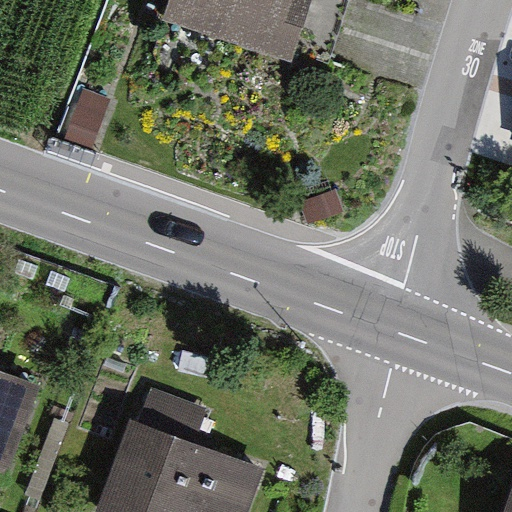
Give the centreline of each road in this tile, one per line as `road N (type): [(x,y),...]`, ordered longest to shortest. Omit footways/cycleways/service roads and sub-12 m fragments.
road 1 (secondary): [(398,332),(0,191)]
road 2 (residential): [(487,0),(398,332)]
road 3 (residential): [(398,332),(359,511)]
road 4 (secondary): [(511,373),(398,332)]
